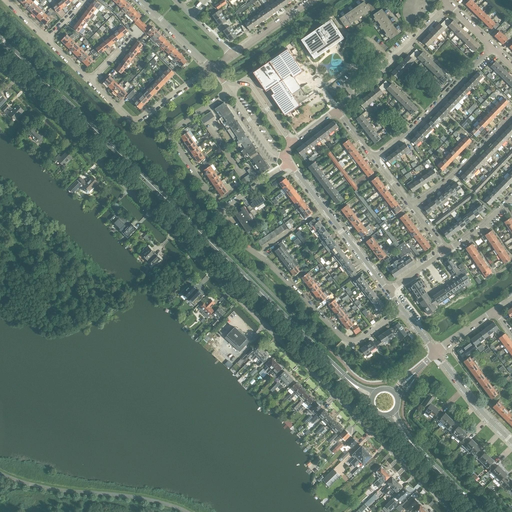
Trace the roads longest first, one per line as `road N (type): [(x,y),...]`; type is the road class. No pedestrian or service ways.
road 1 (tertiary): [(351,383),(0,39)]
road 2 (residential): [(451,511),(192,255)]
road 3 (unclassified): [(192,255),(0,69)]
road 4 (unclassified): [(402,309),(346,341),(218,211)]
road 5 (unclassified): [(0,473),(184,511)]
road 6 (unclassified): [(218,211),(168,132),(229,90)]
road 7 (unclassified): [(493,47),(374,158)]
road 8 (unclassified): [(289,162),(388,291)]
road 9 (unclassified): [(336,109),(449,3)]
road 10 (unclassified): [(90,80),(138,121),(212,69)]
road 11 (unclassified): [(511,114),(410,206)]
